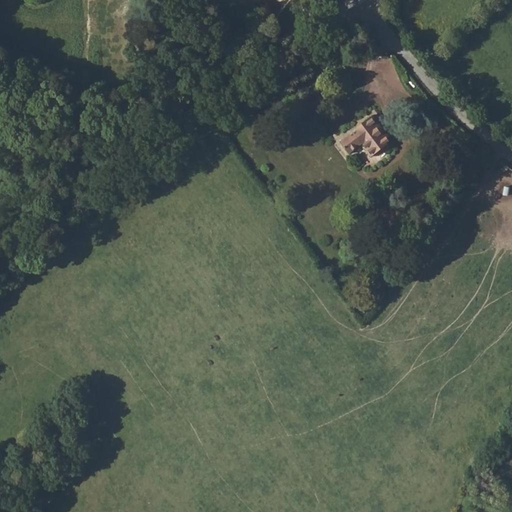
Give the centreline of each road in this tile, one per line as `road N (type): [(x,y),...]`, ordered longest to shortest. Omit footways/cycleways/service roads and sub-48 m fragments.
road 1 (tertiary): [(0,82),(90,115),(192,112),(228,96),(360,0)]
road 2 (unclassified): [(362,0),(422,79),(511,159)]
road 3 (unknown): [(142,119),(68,202),(0,258)]
